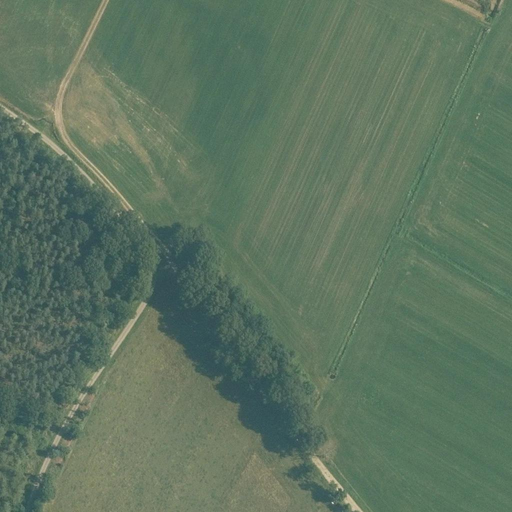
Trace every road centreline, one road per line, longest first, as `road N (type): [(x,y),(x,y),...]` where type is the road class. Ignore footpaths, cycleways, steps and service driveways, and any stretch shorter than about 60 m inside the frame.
road 1 (track): [(0,108),(42,138),(164,279),(76,408),(28,511)]
road 2 (track): [(360,511),(169,282),(164,250),(78,152),(66,115)]
road 3 (track): [(42,138),(108,0)]
